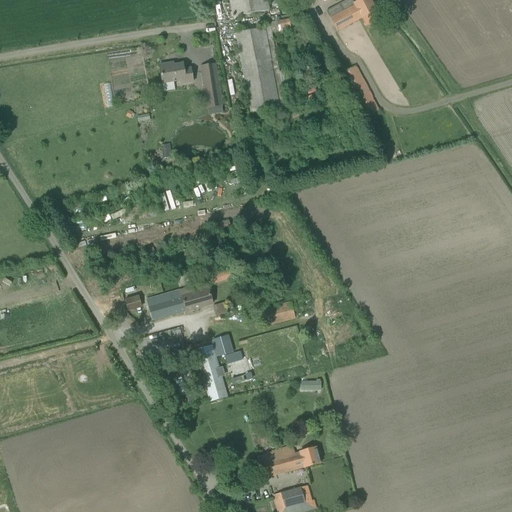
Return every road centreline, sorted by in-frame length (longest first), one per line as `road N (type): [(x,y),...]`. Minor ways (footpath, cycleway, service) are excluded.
road 1 (unclassified): [(208,504),(0,163)]
road 2 (unknown): [(0,67),(212,31)]
road 3 (unknown): [(511,81),(409,112),(388,110)]
